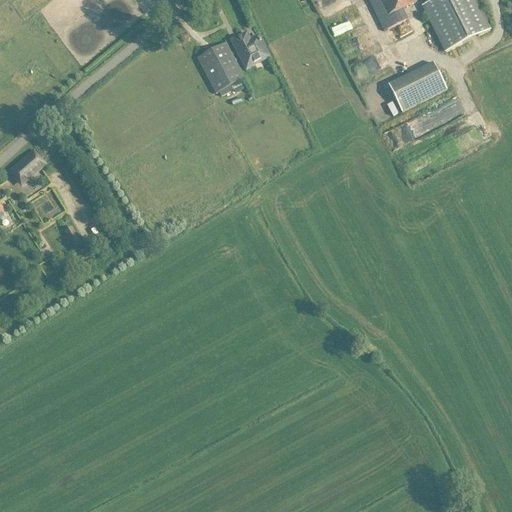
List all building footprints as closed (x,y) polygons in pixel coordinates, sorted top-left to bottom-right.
[(369,0),(385,31),(422,13),(415,0),(369,0)] [(424,0),(426,3),(422,5),(446,53),(490,31),(474,0),(424,0)] [(247,34),(246,34),(232,42),(247,70),(270,58),(258,37),(250,41),(248,36),(247,34)] [(245,80),(231,53),(228,48),(226,44),(217,48),(197,59),(216,95),(245,80)] [(447,90),(434,64),(398,82),(389,86),(402,113),(447,90)] [(421,170),(456,156),(447,137),(412,152),(415,160),(416,160),(421,170)] [(46,165),(34,151),(7,174),(14,182),(18,178),(24,185),(46,165)] [(72,228),(65,232),(75,250),(82,246),(72,228)]
